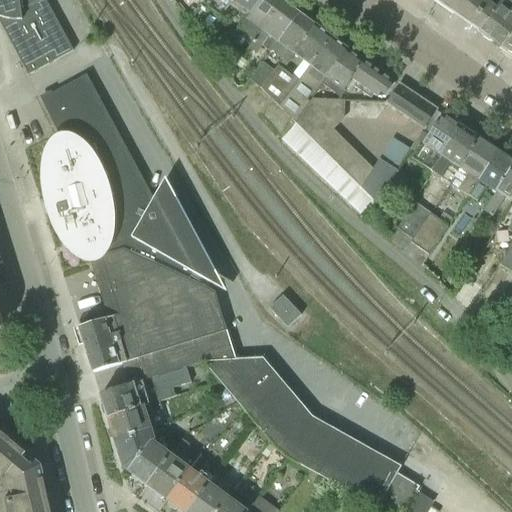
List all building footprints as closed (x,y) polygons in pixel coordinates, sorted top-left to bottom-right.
[(0,0),(0,22),(29,75),(73,51),(45,0),(0,0)] [(229,8),(230,6),(235,0),(206,0),(206,1),(201,7),(208,13),(213,6),(224,14),(229,8)] [(235,0),(230,6),(229,8),(245,20),(261,0),(235,0)] [(239,28),(254,40),(285,3),(281,0),(261,0),(245,20),(240,26),(239,28)] [(480,33),(505,0),(433,0),(433,1),(479,32),(480,33)] [(511,0),(505,0),(480,33),(503,49),(511,37),(511,0)] [(271,53),(272,52),(301,15),(285,3),(254,40),(249,48),(257,54),(263,47),(271,53)] [(289,63),(294,56),(317,28),(301,15),(272,52),(283,60),(289,63)] [(261,89),(297,124),(314,100),(324,85),(348,51),(317,28),(294,56),(303,63),(293,77),(286,71),(291,65),(289,64),(289,63),(283,60),(275,71),(261,89)] [(511,55),(511,37),(503,49),(511,55)] [(221,63),(229,75),(243,56),(233,48),(221,63)] [(348,51),(324,85),(341,98),(353,81),(365,63),(348,51)] [(264,63),(263,62),(250,80),(250,81),(261,89),(275,71),(264,63)] [(381,95),(385,98),(395,84),(365,63),(353,81),(356,84),(354,87),(371,98),(373,95),(378,98),(381,95)] [(168,181),(155,201),(92,87),(87,77),(41,99),(61,139),(56,142),(52,147),(49,153),(47,159),(45,171),(45,178),(46,190),(48,203),(51,212),(55,224),(60,234),(64,240),(69,247),(74,252),(82,258),(86,260),(91,260),(95,260),(126,250),(203,289),(197,278),(230,295),(168,181)] [(385,105),(423,131),(436,111),(398,86),(385,105)] [(412,159),(432,173),(462,129),(443,115),(421,148),(420,147),(412,159)] [(374,170),(361,189),(297,124),(284,140),(364,216),(365,216),(376,204),(384,193),(398,172),(380,160),(374,170)] [(452,165),(460,170),(480,141),(462,129),(432,173),(442,180),(452,165)] [(459,190),(469,197),(498,153),(480,141),(460,170),(468,176),(459,190)] [(488,189),(496,194),(511,171),(511,161),(498,153),(469,197),(478,203),(488,189)] [(511,171),(496,194),(485,211),(494,217),(506,199),(511,203),(511,171)] [(395,228),(413,240),(432,214),(414,200),(395,228)] [(411,243),(430,256),(449,228),(432,214),(413,240),(411,243)] [(94,374),(122,365),(228,331),(216,296),(203,289),(126,250),(95,260),(103,284),(99,285),(102,294),(106,293),(113,317),(80,328),(94,374)] [(511,273),(511,258),(506,255),(499,265),(511,273)] [(283,296),(270,309),(285,326),(288,329),(297,319),(301,316),(283,296)] [(382,511),(403,511),(418,488),(397,475),(402,467),(313,417),(264,359),(238,360),(203,363),(276,449),(290,460),(382,511)] [(161,402),(175,397),(172,389),(192,382),(187,368),(130,386),(101,395),(109,418),(160,402),(161,402)] [(116,440),(155,427),(151,414),(163,411),(161,402),(160,402),(109,418),(116,440)] [(131,473),(154,442),(159,440),(155,427),(116,440),(125,468),(131,473)] [(0,504),(47,493),(41,467),(0,432),(0,504)] [(168,500),(191,469),(178,460),(191,445),(182,439),(171,454),(148,486),(168,500)] [(131,473),(148,486),(171,454),(154,442),(131,473)] [(207,473),(214,478),(221,469),(214,463),(207,473)] [(168,500),(183,511),(188,511),(210,483),(202,478),(191,469),(168,500)] [(188,511),(217,511),(229,497),(210,483),(188,511)] [(247,511),(253,505),(247,500),(234,490),(229,497),(217,511),(247,511)] [(0,511),(51,511),(47,493),(0,504),(0,511)] [(420,495),(409,511),(428,511),(434,503),(420,495)] [(278,511),(279,511),(259,497),(253,505),(247,511),(278,511)]
